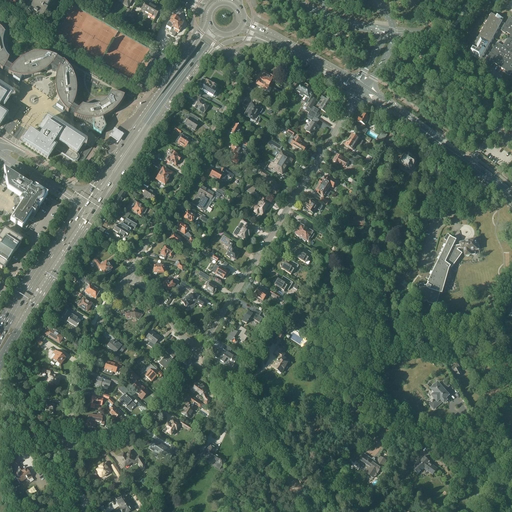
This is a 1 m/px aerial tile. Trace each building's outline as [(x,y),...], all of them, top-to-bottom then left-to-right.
[(34,0),(31,7),(32,7),(31,8),(24,4),(21,10),(28,14),(30,10),(43,17),(48,8),(47,7),(50,0),(34,0)] [(145,13),(148,14),(153,6),(152,5),(151,5),(146,2),(141,11),(145,13)] [(148,14),(156,18),(161,9),(158,7),(156,8),(155,8),(155,7),(154,6),(153,7),(153,6),(148,14)] [(133,20),(136,14),(133,12),(133,13),(131,12),(128,17),(133,20)] [(511,18),(510,17),(505,24),(503,22),(502,22),(503,19),(499,17),(497,15),(496,17),(491,14),(490,18),(488,17),(484,24),(486,25),(478,38),(477,37),(473,44),(475,45),(469,55),(472,56),(488,65),(488,64),(491,66),(493,63),(494,64),(495,63),(505,70),(504,72),(510,76),(511,73),(511,67),(510,67),(511,64),(511,18)] [(173,17),(169,23),(168,23),(166,27),(171,30),(169,33),(172,34),(171,35),(174,37),(176,33),(175,33),(176,32),(178,33),(179,32),(181,28),(181,27),(183,23),(178,21),(178,20),(177,20),(179,18),(175,15),(173,18),(173,17)] [(77,171),(101,135),(106,127),(125,97),(92,78),(64,62),(63,62),(60,60),(57,58),(46,51),(10,58),(9,57),(9,55),(9,53),(7,48),(8,47),(8,45),(7,46),(6,40),(7,40),(6,38),(5,33),(5,32),(5,30),(4,30),(4,27),(0,24),(0,127),(3,130),(14,137),(18,140),(23,143),(71,174),(74,176),(77,171)] [(150,31),(154,33),(158,26),(154,24),(150,31)] [(160,52),(160,53),(159,52),(153,48),(151,50),(149,54),(155,57),(153,61),(152,61),(145,74),(144,73),(143,74),(142,76),(142,75),(138,81),(142,83),(143,84),(147,86),(151,79),(160,65),(158,64),(156,63),(154,62),(157,58),(163,61),(166,56),(160,52)] [(262,74),(257,82),(262,85),(261,87),(263,88),(262,90),(265,92),(266,91),(269,93),(271,89),(268,87),(269,86),(268,85),(271,79),(272,78),(263,73),(262,74)] [(202,80),(200,84),(205,87),(203,92),(204,92),(209,95),(209,96),(212,98),(212,97),(213,97),(214,98),(217,93),(215,93),(215,92),(214,92),(216,89),(216,88),(211,84),(202,79),(202,80)] [(299,83),(295,91),(301,94),(300,96),(303,98),(302,100),(305,102),(306,100),(309,102),(314,92),(308,88),(309,87),(306,85),(305,86),(299,83)] [(187,90),(184,95),(195,101),(198,103),(194,108),(204,114),(208,107),(204,104),(202,103),(204,100),(199,97),(198,96),(194,94),(193,94),(190,93),(190,92),(187,90)] [(324,100),(320,107),(323,109),(322,110),(327,113),(330,108),(330,107),(331,106),(334,102),(326,97),(323,95),(321,98),(324,100)] [(272,104),(272,105),(277,108),(277,107),(280,101),(281,100),(276,97),(272,104)] [(313,98),(308,107),(311,109),(317,100),(313,98)] [(250,106),(248,110),(258,115),(259,113),(261,113),(263,110),(252,103),(251,104),(250,104),(249,106),(250,106)] [(311,111),(310,114),(315,117),(317,114),(319,110),(314,107),(312,111),(311,111)] [(245,113),(244,114),(245,115),(244,116),(251,119),(250,120),(250,122),(253,123),(255,123),(255,122),(256,122),(259,118),(258,118),(258,117),(257,116),(258,115),(248,110),(246,113),(245,113)] [(188,119),(185,125),(195,130),(199,124),(193,120),(194,116),(189,113),(186,118),(188,119)] [(360,118),(358,122),(363,124),(358,132),(365,135),(368,130),(364,128),(370,118),(363,114),(361,118),(360,118)] [(312,122),(306,131),(310,134),(311,135),(311,134),(313,136),(319,126),(312,122)] [(234,124),(229,133),(231,135),(235,137),(237,137),(239,139),(241,135),(239,133),(241,128),(234,124)] [(285,126),(283,130),(292,136),(294,132),(285,126)] [(124,135),(114,129),(109,136),(119,142),(124,135)] [(378,138),(376,141),(384,146),(386,143),(384,142),(388,135),(383,132),(379,139),(378,138)] [(178,137),(175,142),(177,143),(184,148),(185,147),(186,147),(189,141),(185,138),(185,137),(181,134),(179,138),(178,137)] [(349,140),(349,141),(358,147),(359,146),(360,147),(364,142),(352,135),(351,137),(350,138),(349,139),(349,140)] [(291,139),(289,143),(291,145),(290,145),(296,148),(302,152),(304,149),(306,150),(307,148),(306,147),(306,146),(300,142),(301,140),(295,137),(293,141),(291,139)] [(242,139),(240,143),(248,147),(250,143),(242,139)] [(345,142),(344,144),(345,146),(346,146),(345,146),(353,151),(353,150),(355,152),(358,147),(349,141),(348,142),(347,142),(345,142)] [(231,149),(230,151),(230,152),(234,155),(230,161),(237,164),(239,160),(237,159),(238,155),(241,149),(233,145),(231,147),(232,148),(232,149),(231,149)] [(169,157),(167,160),(175,165),(176,164),(177,161),(179,162),(179,161),(180,161),(181,160),(181,159),(181,158),(177,156),(178,155),(176,154),(172,152),(170,155),(168,157),(169,157)] [(276,160),(286,167),(289,163),(291,164),(294,160),(291,159),(288,157),(287,157),(287,156),(286,156),(286,155),(281,152),(278,156),(276,160)] [(402,160),(399,163),(404,166),(404,168),(407,169),(408,169),(412,171),(415,166),(414,165),(414,164),(415,164),(417,162),(416,161),(416,160),(412,157),(413,157),(407,154),(405,153),(403,156),(401,159),(402,160)] [(335,160),(334,161),(345,168),(348,161),(337,155),(336,157),(335,157),(334,159),(335,160)] [(155,160),(153,163),(155,164),(153,166),(158,169),(159,167),(161,164),(155,160)] [(271,163),(268,167),(270,169),(272,169),(273,169),(275,170),(275,171),(276,171),(277,171),(277,172),(278,172),(282,175),(284,171),(285,170),(284,170),(286,169),(286,168),(286,167),(276,160),(276,161),(274,164),(272,163),(271,163)] [(214,169),(210,176),(211,177),(214,179),(219,181),(220,180),(223,182),(223,181),(224,181),(225,179),(225,178),(227,176),(229,177),(229,178),(232,179),(234,176),(222,169),(217,166),(215,170),(214,169)] [(160,173),(156,180),(164,185),(171,174),(163,169),(160,173)] [(17,226),(17,225),(22,229),(22,228),(34,210),(35,210),(37,207),(36,207),(37,206),(39,208),(48,195),(35,186),(33,189),(32,188),(33,187),(30,186),(29,186),(4,170),(5,178),(5,177),(4,177),(4,178),(4,179),(6,181),(7,189),(17,195),(20,197),(19,198),(20,203),(21,204),(19,207),(11,220),(10,221),(15,224),(15,225),(15,226),(16,226),(17,226)] [(261,170),(259,174),(262,176),(267,179),(269,175),(261,170)] [(319,184),(328,190),(331,186),(334,188),(337,183),(332,180),(331,182),(326,179),(326,178),(326,177),(325,178),(324,177),(322,180),(321,181),(320,182),(319,182),(319,184)] [(266,185),(264,188),(266,189),(271,192),(276,195),(280,188),(275,185),(276,184),(274,183),(269,180),(268,179),(265,184),(266,185)] [(140,194),(138,198),(144,201),(146,197),(148,199),(152,202),(156,195),(153,193),(153,192),(148,188),(147,188),(149,186),(141,181),(138,185),(146,190),(143,196),(140,194)] [(317,190),(315,193),(316,194),(317,194),(324,198),(326,195),(327,195),(328,196),(331,192),(328,190),(319,184),(319,185),(317,186),(317,188),(316,189),(317,190)] [(246,188),(245,191),(258,198),(259,196),(254,192),(255,189),(248,185),(246,188)] [(202,186),(198,193),(199,194),(207,199),(212,202),(215,197),(219,198),(220,195),(221,196),(222,195),(224,196),(225,195),(225,194),(225,193),(224,193),(220,190),(218,189),(215,194),(211,192),(202,186)] [(195,200),(193,204),(201,209),(201,211),(203,212),(203,211),(205,212),(212,202),(207,199),(199,194),(197,197),(196,197),(195,199),(195,200)] [(263,198),(253,214),(256,216),(258,213),(262,216),(263,213),(264,214),(265,212),(264,211),(268,205),(264,203),(265,200),(263,198)] [(132,204),(129,209),(132,211),(142,217),(147,209),(134,201),(132,204)] [(305,207),(304,210),(308,213),(309,211),(313,214),(316,209),(320,211),(323,206),(319,204),(315,201),(314,203),(312,201),(311,203),(310,202),(309,203),(308,203),(307,204),(306,204),(306,205),(306,206),(305,207)] [(185,214),(183,218),(190,222),(191,223),(192,222),(194,224),(195,222),(196,221),(197,222),(199,219),(187,212),(186,214),(185,213),(185,214)] [(350,220),(350,225),(364,225),(364,217),(361,217),(361,214),(355,214),(355,217),(354,217),(354,220),(350,220)] [(202,216),(200,219),(204,222),(208,225),(210,226),(211,225),(212,223),(202,216)] [(240,230),(237,234),(238,234),(241,237),(240,237),(242,239),(245,240),(248,236),(249,237),(249,236),(250,236),(251,234),(253,230),(248,227),(249,224),(247,222),(245,221),(243,219),(242,219),(240,222),(241,223),(238,229),(240,230)] [(122,223),(120,227),(129,232),(131,230),(132,227),(135,229),(137,226),(131,222),(126,220),(125,222),(123,224),(122,223)] [(177,227),(176,229),(184,234),(190,237),(191,236),(188,233),(186,232),(188,228),(180,223),(177,227)] [(115,227),(113,230),(116,232),(114,235),(119,238),(121,235),(124,237),(125,234),(127,235),(129,232),(120,227),(118,226),(117,229),(115,227)] [(298,230),(295,235),(299,237),(299,239),(301,240),(302,239),(303,240),(302,241),(305,243),(306,241),(306,242),(306,241),(309,237),(312,239),(314,235),(311,233),(308,231),(307,229),(306,229),(304,229),(300,226),(298,230)] [(323,229),(320,234),(327,238),(330,233),(326,230),(323,229)] [(0,267),(2,269),(3,268),(4,269),(4,268),(5,268),(11,259),(10,259),(15,251),(16,252),(22,243),(21,242),(21,241),(20,241),(21,240),(6,230),(5,231),(5,230),(4,231),(3,231),(0,235),(0,241),(0,242),(2,244),(0,247),(0,267)] [(171,237),(169,240),(178,245),(180,242),(182,243),(183,242),(184,241),(173,234),(172,236),(171,236),(171,237)] [(424,284),(420,285),(424,302),(428,301),(428,303),(430,304),(434,305),(435,305),(439,293),(441,294),(445,279),(447,279),(451,277),(449,269),(462,252),(461,252),(461,253),(458,250),(461,249),(464,249),(465,256),(466,256),(467,257),(470,256),(470,255),(476,254),(475,251),(479,250),(479,249),(480,248),(479,246),(478,245),(478,244),(477,244),(476,239),(475,240),(474,239),(471,239),(471,240),(470,241),(466,242),(461,243),(460,243),(460,246),(453,247),(456,241),(455,240),(456,239),(448,234),(444,239),(447,240),(437,261),(439,261),(436,267),(435,266),(425,279),(426,279),(429,280),(427,285),(427,286),(425,286),(424,284)] [(223,236),(220,241),(226,244),(225,245),(229,247),(227,250),(229,251),(227,256),(230,258),(230,257),(235,260),(239,254),(236,252),(236,251),(232,249),(235,244),(231,242),(232,241),(223,236)] [(188,240),(186,243),(196,248),(197,246),(193,243),(188,240)] [(162,250),(161,253),(161,255),(163,256),(165,256),(166,255),(170,257),(170,256),(173,252),(165,246),(162,250)] [(295,253),(295,254),(295,255),(296,255),(296,256),(295,257),(305,263),(307,260),(308,261),(313,254),(304,249),(302,252),(303,253),(302,255),(301,254),(299,252),(298,252),(297,252),(296,252),(295,252),(295,253)] [(96,258),(93,260),(101,270),(102,272),(104,275),(106,274),(106,275),(111,271),(111,270),(112,269),(107,261),(104,264),(102,262),(100,264),(96,258)] [(281,264),(280,265),(280,266),(281,267),(282,268),(281,269),(290,275),(293,272),(294,273),(299,266),(290,260),(290,261),(288,264),(289,265),(288,266),(287,266),(284,264),(283,263),(282,263),(281,264)] [(215,266),(212,271),(223,279),(224,278),(225,278),(226,277),(225,275),(227,273),(225,271),(225,270),(220,267),(219,267),(216,265),(215,266)] [(71,270),(69,274),(77,279),(76,281),(79,283),(81,280),(82,281),(84,282),(89,285),(91,282),(86,279),(82,276),(80,275),(71,270)] [(200,271),(198,275),(207,280),(209,277),(200,271)] [(274,281),(273,281),(273,282),(274,283),(274,284),(275,284),(274,286),(278,288),(275,292),(282,297),(285,292),(284,291),(286,288),(288,290),(293,283),(283,277),(281,280),(282,281),(281,283),(280,282),(277,280),(276,280),(275,280),(274,280),(274,281)] [(163,283),(163,285),(167,292),(173,288),(175,291),(176,291),(179,286),(177,284),(178,284),(179,281),(177,279),(175,279),(173,281),(173,282),(172,281),(170,283),(169,281),(167,282),(166,282),(163,283)] [(207,286),(205,289),(213,295),(215,291),(216,291),(216,290),(217,288),(215,287),(216,286),(208,281),(205,285),(207,286)] [(63,284),(57,293),(62,296),(62,295),(65,296),(68,291),(66,290),(67,287),(63,284)] [(89,286),(86,292),(88,293),(87,294),(95,298),(96,297),(97,296),(97,295),(99,292),(97,290),(94,288),(92,287),(91,287),(89,286)] [(254,295),(253,297),(254,295),(262,300),(261,302),(261,303),(261,302),(262,302),(263,301),(268,293),(267,292),(267,293),(260,288),(260,287),(259,288),(254,295)] [(271,290),(269,295),(278,300),(278,299),(280,297),(280,296),(271,290)] [(190,294),(181,301),(186,307),(187,307),(188,307),(189,306),(190,305),(191,304),(193,306),(197,303),(202,306),(203,306),(204,306),(205,304),(205,303),(205,302),(194,296),(191,294),(190,295),(190,294)] [(80,302),(78,306),(83,309),(83,310),(84,311),(85,310),(85,311),(87,312),(91,305),(83,299),(81,303),(80,302)] [(64,302),(62,305),(65,307),(73,312),(75,309),(67,304),(64,302)] [(248,311),(242,321),(246,324),(250,318),(259,323),(262,318),(259,316),(262,312),(254,307),(251,312),(252,312),(251,313),(248,311)] [(125,311),(120,312),(121,316),(126,315),(126,319),(135,318),(139,320),(143,314),(137,309),(136,310),(133,309),(132,310),(126,311),(125,311)] [(64,316),(61,320),(66,323),(67,321),(77,327),(76,327),(77,328),(81,321),(76,318),(77,316),(69,311),(65,316),(64,316)] [(36,328),(34,330),(39,333),(40,331),(41,331),(43,327),(44,325),(39,322),(38,324),(36,328)] [(233,330),(227,340),(235,345),(237,341),(233,339),(235,336),(244,341),(247,337),(248,335),(245,333),(247,330),(239,325),(236,330),(237,330),(236,332),(233,330)] [(49,329),(46,334),(59,342),(62,337),(63,335),(50,327),(49,329)] [(151,331),(146,338),(146,339),(147,338),(151,341),(150,342),(154,345),(151,349),(155,352),(160,346),(156,343),(160,338),(151,331)] [(37,339),(35,343),(41,346),(44,341),(38,338),(37,339)] [(113,340),(108,346),(109,347),(108,349),(113,350),(115,353),(118,350),(122,353),(124,350),(126,349),(126,348),(117,340),(116,342),(116,341),(115,342),(114,342),(113,340)] [(220,350),(216,357),(224,362),(226,358),(234,363),(237,358),(229,353),(232,349),(226,345),(223,349),(226,351),(225,353),(220,350)] [(166,356),(159,364),(160,365),(159,366),(161,368),(162,366),(166,370),(173,362),(170,360),(172,358),(173,359),(178,353),(170,346),(165,352),(168,354),(166,356)] [(275,364),(272,368),(278,371),(277,374),(281,376),(282,374),(290,361),(284,357),(285,355),(281,352),(283,349),(278,346),(274,353),(279,356),(277,360),(278,361),(275,365),(275,364)] [(52,359),(52,360),(52,359),(60,365),(60,366),(60,365),(65,358),(66,358),(65,358),(63,356),(64,355),(65,355),(64,355),(61,353),(61,352),(61,353),(60,354),(55,350),(53,353),(56,355),(52,359)] [(106,369),(104,374),(112,376),(113,372),(115,372),(116,369),(120,370),(122,365),(119,365),(120,362),(113,360),(112,363),(107,361),(105,369),(106,369)] [(147,369),(143,374),(145,376),(151,381),(152,381),(154,379),(154,378),(157,374),(160,377),(162,375),(156,370),(157,369),(153,366),(153,367),(150,364),(146,368),(147,369)] [(458,364),(451,367),(453,371),(454,371),(457,377),(462,374),(458,368),(460,367),(458,364)] [(43,368),(42,372),(49,373),(49,376),(48,382),(58,385),(60,377),(51,375),(51,374),(51,371),(43,368)] [(133,373),(130,376),(136,381),(137,380),(139,378),(133,373)] [(97,377),(95,385),(96,385),(95,386),(99,387),(99,386),(100,387),(101,385),(109,388),(111,382),(102,379),(97,377)] [(432,402),(430,404),(434,409),(442,401),(444,403),(447,401),(445,399),(449,396),(444,390),(449,386),(444,381),(440,386),(438,383),(431,389),(435,393),(432,396),(435,399),(433,401),(432,401),(431,402),(432,402)] [(133,387),(132,388),(133,389),(133,390),(135,392),(136,392),(139,395),(143,399),(148,393),(148,392),(137,382),(133,387)] [(194,386),(190,391),(194,393),(196,392),(202,396),(203,397),(205,396),(204,394),(208,392),(205,388),(204,388),(201,383),(198,385),(196,383),(195,383),(194,385),(194,386)] [(124,394),(118,401),(119,400),(126,407),(127,406),(131,410),(132,408),(133,409),(136,405),(132,401),(126,395),(129,392),(125,388),(122,385),(119,389),(122,392),(124,394)] [(92,396),(91,403),(101,406),(103,399),(92,396)] [(183,411),(181,414),(189,418),(194,410),(193,410),(193,409),(191,407),(193,404),(191,403),(193,399),(190,398),(188,401),(189,401),(188,403),(188,402),(183,410),(183,411)] [(193,399),(191,403),(193,404),(200,408),(201,409),(204,411),(206,408),(204,407),(202,405),(193,399)] [(44,400),(44,403),(47,404),(45,411),(54,413),(55,405),(50,404),(51,401),(44,400)] [(108,401),(106,403),(111,408),(109,409),(111,411),(110,413),(115,419),(117,417),(120,414),(115,409),(116,409),(113,406),(112,405),(108,401)] [(87,420),(89,421),(88,427),(92,428),(93,428),(94,424),(95,424),(96,422),(101,423),(101,425),(104,426),(105,420),(102,419),(102,418),(101,417),(101,415),(97,414),(97,417),(89,415),(88,420),(87,420)] [(167,424),(163,431),(166,433),(167,432),(171,435),(172,434),(174,435),(175,433),(176,431),(179,426),(176,424),(171,421),(171,422),(169,425),(167,424)] [(180,421),(179,424),(183,427),(183,428),(188,431),(191,428),(180,421)] [(383,429),(381,431),(384,433),(385,431),(391,434),(395,428),(386,423),(382,429),(383,429)] [(149,448),(153,451),(154,449),(157,451),(156,453),(161,456),(162,454),(165,456),(164,457),(169,460),(173,453),(177,455),(181,450),(172,444),(169,449),(154,440),(150,448),(149,448)] [(203,457),(202,459),(206,462),(208,458),(208,457),(218,463),(215,467),(219,470),(225,460),(221,458),(215,454),(218,449),(217,448),(210,444),(205,453),(203,456),(203,457)] [(193,456),(190,460),(197,464),(202,456),(203,456),(205,453),(197,449),(197,450),(193,456)] [(119,457),(118,458),(122,463),(122,464),(123,466),(124,466),(124,467),(128,465),(129,466),(133,463),(133,465),(137,462),(139,464),(140,466),(143,464),(144,464),(142,462),(139,457),(135,459),(130,452),(125,455),(126,456),(125,456),(123,454),(122,455),(121,455),(119,456),(119,457)] [(364,454),(358,463),(361,466),(361,467),(360,468),(366,473),(366,474),(366,473),(373,478),(373,479),(375,477),(376,477),(376,476),(376,475),(377,474),(381,468),(386,461),(381,458),(377,463),(364,454)] [(425,458),(413,469),(416,472),(418,474),(420,472),(424,469),(428,472),(433,475),(435,472),(437,470),(429,464),(430,463),(425,458)] [(16,459),(8,465),(10,468),(10,469),(15,476),(19,483),(26,479),(27,478),(28,480),(32,478),(28,472),(30,471),(27,467),(23,470),(18,463),(16,459)] [(114,464),(111,466),(118,477),(121,475),(114,464)] [(99,468),(96,470),(98,473),(98,474),(100,477),(102,478),(111,471),(108,468),(107,466),(106,467),(105,466),(104,465),(103,465),(99,467),(99,468)] [(125,497),(118,502),(121,508),(119,509),(121,511),(126,511),(128,511),(133,509),(125,497)]
